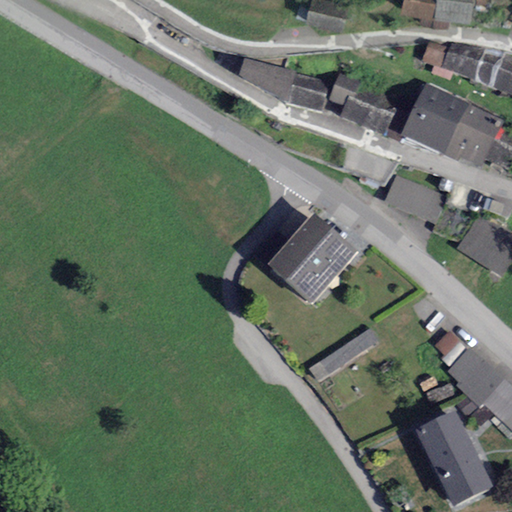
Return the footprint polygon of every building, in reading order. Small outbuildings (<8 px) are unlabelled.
[(311,0),(310,4),(305,25),(340,34),(345,13),(332,10),(334,3),(321,0),(311,0)] [(472,0),(403,0),(401,17),(469,25),(472,0)] [(442,68),(449,49),(429,42),(422,62),(434,66),(442,68)] [(505,55),(451,45),(449,49),(442,68),(452,72),(471,78),(469,80),(492,87),(505,55)] [(511,58),(505,55),(492,87),(511,94),(511,58)] [(286,103),(294,74),(295,70),(243,59),(238,76),(271,94),(286,103)] [(448,81),(452,72),(442,68),(434,66),(430,73),(448,81)] [(328,83),(294,74),(286,103),(321,112),(328,83)] [(359,82),(340,74),(330,100),(344,106),(339,118),(386,136),(398,106),(356,90),(359,82)] [(468,105),(425,85),(401,134),(445,154),(468,105)] [(503,122),(468,105),(445,154),(479,171),(485,159),(500,128),(503,122)] [(511,159),(511,133),(500,128),(485,159),(507,170),(511,159)] [(446,195),(396,176),(385,203),(435,222),(446,195)] [(357,252),(313,213),(267,263),(311,303),(357,252)] [(511,235),(478,220),(457,248),(501,277),(511,261),(511,235)] [(379,342),(370,328),(309,369),(318,383),(379,342)] [(468,349),(449,330),(434,346),(444,356),(440,360),(449,368),(468,349)] [(511,390),(468,349),(449,368),(446,372),(511,431),(511,390)] [(491,487),(455,412),(416,430),(453,506),(491,487)]
